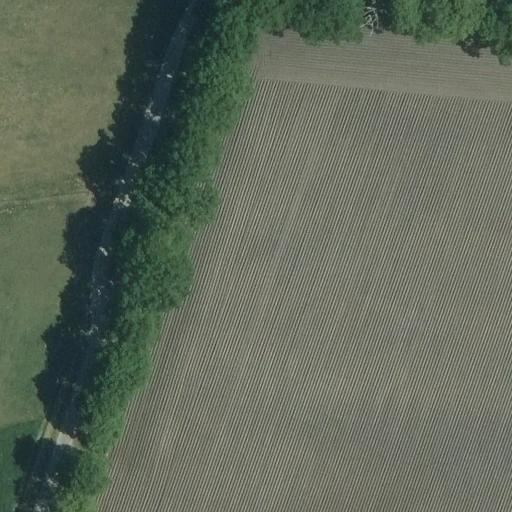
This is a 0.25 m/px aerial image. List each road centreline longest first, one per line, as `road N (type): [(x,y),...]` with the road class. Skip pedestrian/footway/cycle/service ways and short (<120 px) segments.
road 1 (track): [(205,0),(187,21),(97,266),(100,319)]
road 2 (unclassified): [(40,511),(100,319)]
